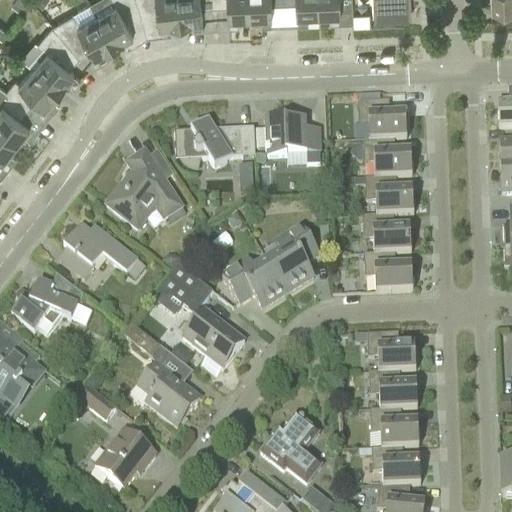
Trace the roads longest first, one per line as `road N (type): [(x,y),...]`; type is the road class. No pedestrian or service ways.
road 1 (residential): [(150,511),(299,330),(326,313),(440,309)]
road 2 (residential): [(263,81),(186,67),(140,74),(104,103),(49,205)]
road 3 (residential): [(49,205),(131,111),(186,88),(263,81)]
road 4 (residential): [(428,72),(440,309)]
road 5 (residential): [(480,307),(472,70)]
road 6 (residential): [(487,511),(480,307)]
road 7 (residential): [(440,309),(452,511)]
road 8 (residential): [(428,72),(263,81)]
